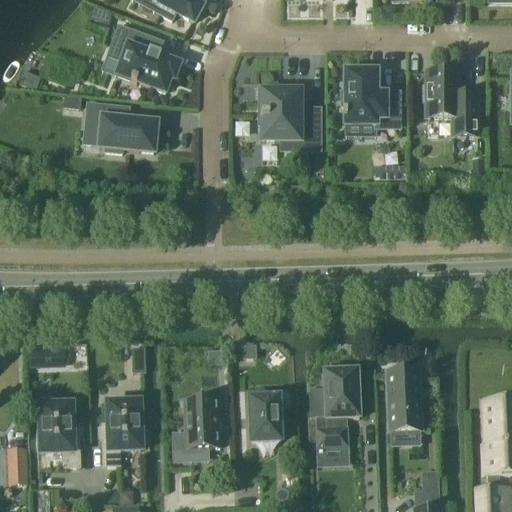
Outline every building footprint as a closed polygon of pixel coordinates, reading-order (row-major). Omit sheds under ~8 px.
[(146,0),(146,1),(163,10),(158,19),(171,26),(174,20),(191,29),(201,11),(198,9),(202,0),(146,0)] [(117,29),(109,51),(125,57),(117,79),(164,96),(169,82),(173,83),(178,69),(157,61),(163,46),(117,29)] [(375,96),(375,80),(375,76),(345,76),(345,95),(340,95),(340,111),(345,111),(345,129),(375,129),(375,123),(399,123),(399,96),(375,96)] [(457,97),(458,89),(458,76),(425,76),(425,90),(421,90),(421,107),(425,107),(425,122),(451,122),(450,141),(476,141),(476,97),(457,97)] [(258,92),(258,120),(261,120),(261,145),(298,145),(298,155),(320,155),(320,115),(299,115),(299,96),(278,96),(278,92),(258,92)] [(81,102),(64,100),(62,112),(79,114),(81,102)] [(153,157),(156,128),(127,125),(128,112),(86,108),(84,136),(100,137),(98,152),(104,153),(104,156),(121,158),(122,154),(153,157)] [(472,180),(485,180),(485,163),(472,163),(472,180)] [(314,177),(322,177),(322,165),(314,165),(314,177)] [(72,347),(73,370),(87,370),(87,347),(72,347)] [(242,363),(256,363),(255,350),(242,351),(242,363)] [(220,355),(208,356),(208,368),(220,367),(220,355)] [(61,370),(61,358),(32,358),(33,371),(61,370)] [(418,373),(385,375),(388,436),(421,435),(418,373)] [(325,422),(315,423),(317,472),(347,471),(345,423),(358,422),(356,375),(323,376),(324,392),(325,422)] [(278,401),(249,403),(251,446),(280,445),(278,401)] [(218,403),(184,403),(186,453),(220,452),(218,403)] [(488,492),(474,493),(475,511),(509,511),(508,491),(498,492),(498,480),(511,479),(511,403),(483,404),(486,480),(487,480),(488,492)] [(110,409),(107,409),(108,428),(102,428),(103,471),(118,470),(118,455),(140,454),(140,452),(143,451),(142,436),(140,436),(139,408),(122,408),(122,405),(109,406),(110,409)] [(71,429),(71,410),(54,410),(54,407),(42,407),(42,410),(39,411),(40,439),(37,439),(38,455),(40,454),(40,457),(63,457),(63,472),(79,471),(78,429),(71,429)] [(26,453),(6,454),(7,492),(27,491),(26,453)] [(294,474),(282,475),(283,486),(295,486),(294,474)] [(117,495),(107,495),(108,507),(118,507),(117,495)] [(118,495),(119,509),(133,509),(133,495),(118,495)] [(439,511),(438,511),(437,496),(413,496),(413,511),(439,511)]
